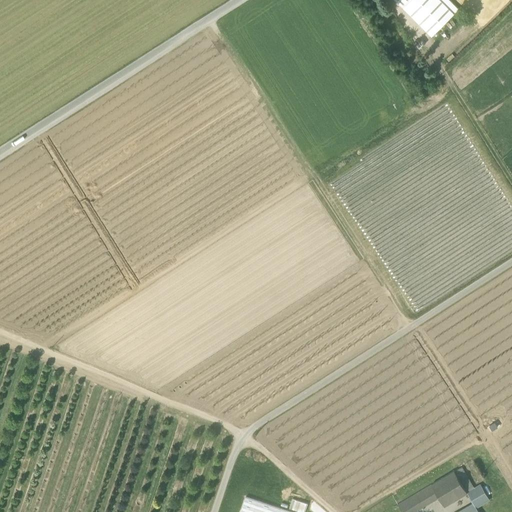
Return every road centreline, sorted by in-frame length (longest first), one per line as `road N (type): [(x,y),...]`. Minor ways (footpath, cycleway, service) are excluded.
road 1 (track): [(511,260),(244,433),(214,511)]
road 2 (track): [(0,329),(244,433),(332,511)]
road 3 (track): [(209,18),(412,325)]
road 4 (residential): [(238,0),(0,152)]
